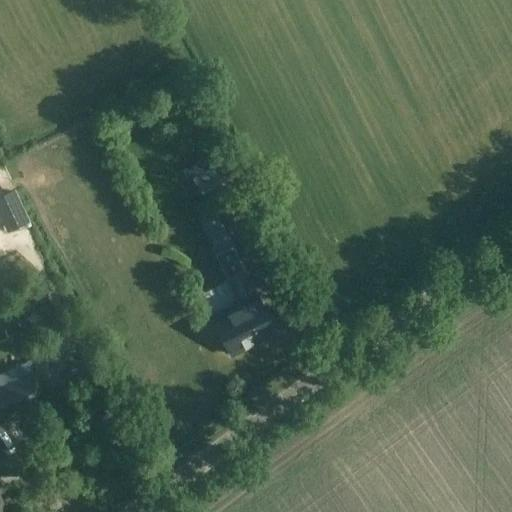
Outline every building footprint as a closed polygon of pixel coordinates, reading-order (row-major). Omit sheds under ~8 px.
[(179,132),(187,147),(201,140),(193,124),(179,132)] [(221,230),(202,236),(207,253),(226,247),(221,230)] [(214,254),(226,278),(244,269),(233,246),(214,254)] [(255,290),(244,269),(226,278),(237,299),(255,290)] [(244,347),(275,332),(260,301),(249,307),(251,311),(232,321),(244,347)] [(0,376),(0,418),(40,400),(24,365),(0,376)] [(73,404),(57,412),(67,431),(83,423),(73,404)] [(40,436),(31,418),(9,428),(18,447),(40,436)]
